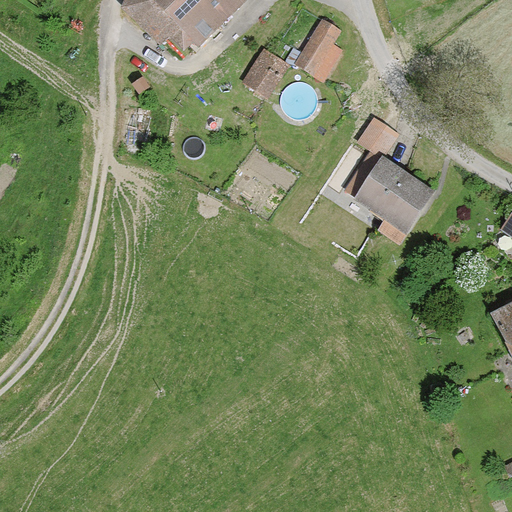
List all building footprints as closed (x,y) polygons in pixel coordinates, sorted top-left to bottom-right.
[(124,0),(120,13),(159,51),(175,34),(182,37),(195,52),(247,6),(241,0),(124,0)] [(344,33),(304,12),(274,52),(324,89),(348,54),(336,47),(344,33)] [(269,103),(291,68),(264,52),(242,87),(269,103)] [(401,135),(374,118),(357,145),(384,162),(401,135)] [(353,204),(407,235),(432,191),(378,160),(353,204)] [(511,237),(511,215),(502,230),(511,237)] [(511,306),(488,319),(511,367),(511,306)]
